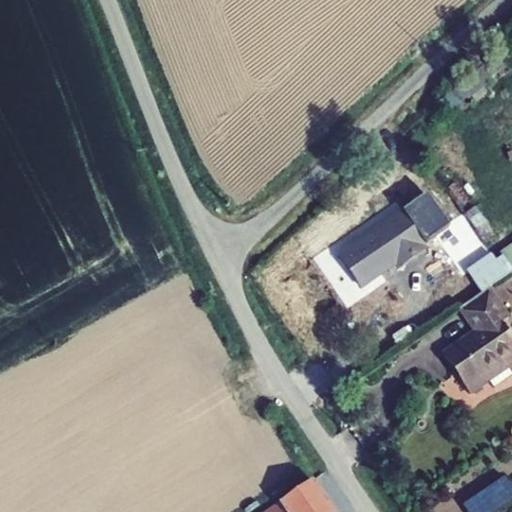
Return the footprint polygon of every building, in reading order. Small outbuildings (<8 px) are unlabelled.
[(465,98),(481,85),(471,73),(455,87),(465,98)] [(424,250),(403,214),(340,257),(361,288),(396,264),(398,268),(424,250)] [(468,273),(482,293),(488,289),(507,276),(493,256),(468,273)] [(470,395),(489,382),(494,388),(511,375),(511,373),(504,362),(511,357),(511,338),(502,324),(509,319),(488,289),(482,293),(459,309),(476,332),(443,356),(470,395)] [(237,396),(167,443),(189,475),(258,429),(237,396)] [(511,486),(504,475),(461,504),(465,511),(488,511),(511,496),(511,486)] [(333,511),(312,481),(268,511),(333,511)]
